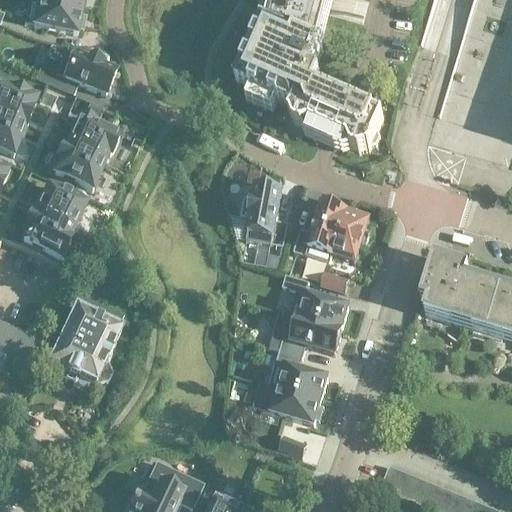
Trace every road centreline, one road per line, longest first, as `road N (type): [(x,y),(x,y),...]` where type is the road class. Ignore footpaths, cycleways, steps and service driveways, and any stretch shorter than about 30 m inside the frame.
road 1 (residential): [(390,200),(315,180),(220,127),(148,104),(117,33),(115,0)]
road 2 (residential): [(355,444),(423,205)]
road 3 (residential): [(511,503),(355,444)]
